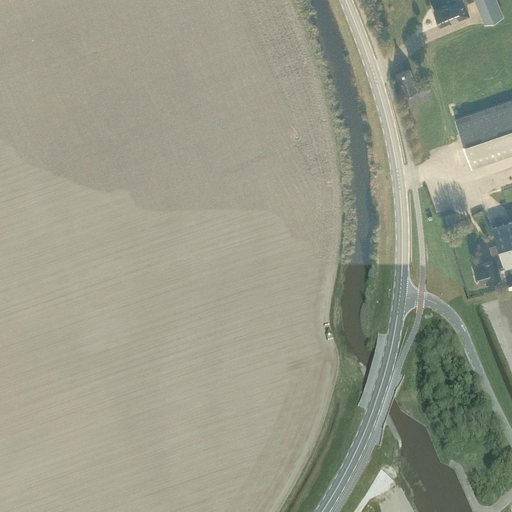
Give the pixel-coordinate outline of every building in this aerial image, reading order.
[(434,10),(440,25),(454,20),(454,21),(469,15),(464,4),(473,0),(474,0),(484,24),(503,16),(496,0),(457,0),(456,1),(455,0),(449,0),(447,1),(447,3),(447,4),(434,10)] [(407,108),(407,109),(414,106),(419,101),(428,97),(427,94),(430,93),(428,88),(417,92),(409,69),(396,74),(408,107),(407,108)] [(472,168),(511,153),(511,99),(455,119),(472,168)] [(455,219),(453,213),(445,216),(447,222),(455,219)] [(511,221),(492,227),(497,244),(489,246),(493,260),(481,263),(481,264),(473,267),(478,284),(486,281),(486,283),(489,282),(490,284),(492,285),(496,284),(497,282),(497,279),(500,279),(496,266),(503,264),(504,267),(511,264),(511,221)]
